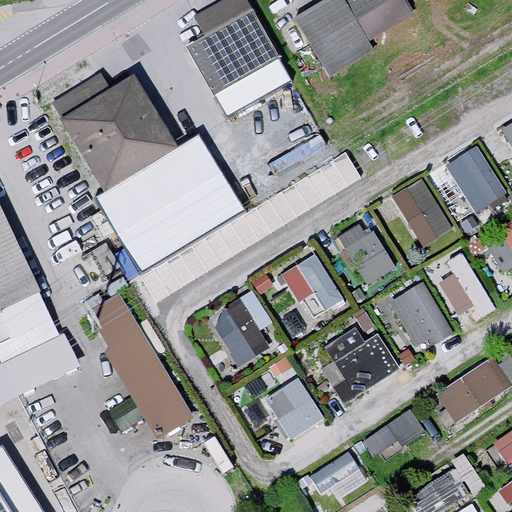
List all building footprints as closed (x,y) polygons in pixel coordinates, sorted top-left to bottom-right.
[(223,110),(284,76),(240,0),(229,0),(197,18),(207,35),(187,47),(223,110)] [(336,0),(300,22),(330,72),(430,12),(422,0),(336,0)] [(127,68),(57,105),(142,266),(240,214),(199,137),(172,151),(127,68)] [(511,122),(502,129),(511,145),(511,122)] [(477,146),(446,165),(475,212),(506,193),(477,146)] [(422,179),(392,196),(423,246),(452,228),(422,179)] [(50,331),(0,220),(0,351),(1,353),(50,331)] [(511,221),(498,230),(511,252),(511,221)] [(395,269),(372,232),(345,248),(368,285),(395,269)] [(213,236),(142,269),(155,297),(226,264),(213,236)] [(496,309),(461,253),(447,262),(482,318),(496,309)] [(314,318),(343,300),(315,255),(286,272),(314,318)] [(453,332),(422,282),(391,301),(423,351),(453,332)] [(189,416),(120,295),(88,313),(157,434),(189,416)] [(270,348),(240,298),(224,308),(215,327),(239,366),(270,348)] [(355,396),(399,368),(377,334),(333,362),(355,396)] [(437,392),(457,420),(511,381),(511,379),(493,353),(437,392)] [(266,372),(276,387),(298,373),(288,358),(266,372)] [(298,378),(265,398),(290,439),(323,420),(298,378)] [(364,438),(377,457),(424,426),(411,407),(364,438)] [(511,428),(493,440),(507,463),(511,459),(511,428)] [(326,500),(368,478),(354,450),(311,471),(326,500)] [(423,511),(442,511),(486,481),(466,454),(411,494),(423,511)] [(0,511),(32,511),(0,460),(0,511)] [(508,501),(511,498),(511,478),(499,487),(508,501)] [(483,511),(478,502),(456,511),(483,511)]
